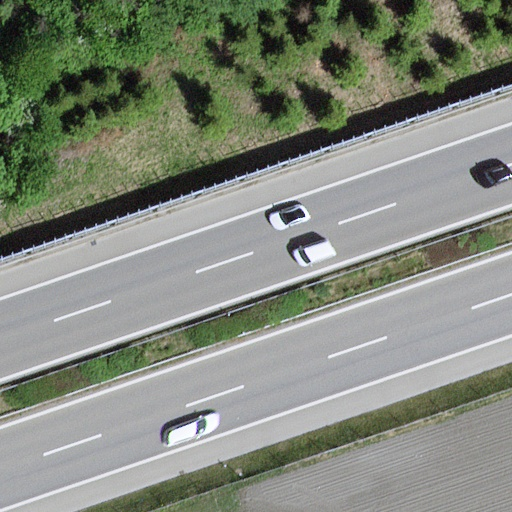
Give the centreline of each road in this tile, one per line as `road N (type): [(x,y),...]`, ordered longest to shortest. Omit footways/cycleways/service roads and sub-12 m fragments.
road 1 (motorway): [(511,165),(0,339)]
road 2 (motorway): [(0,470),(511,296)]
